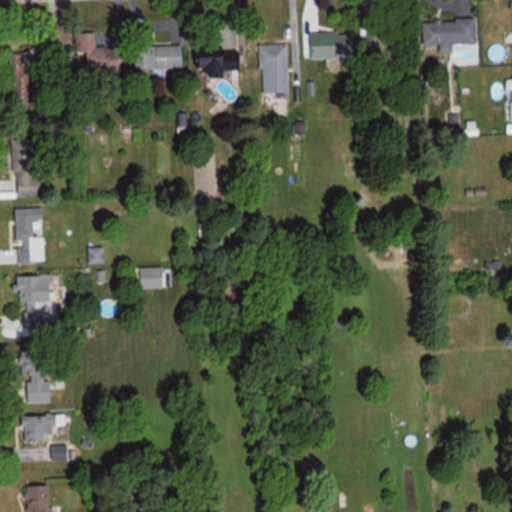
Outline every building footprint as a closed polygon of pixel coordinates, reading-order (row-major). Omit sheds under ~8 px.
[(479,49),(479,18),(424,19),(425,45),(443,45),(443,49),(479,49)] [(409,25),(368,25),(368,46),(409,46),(409,25)] [(309,58),(355,57),(355,31),(309,32),(309,58)] [(123,72),(122,47),(98,47),(98,32),(77,33),(78,53),(86,53),(86,73),(123,72)] [(262,92),(290,92),(290,44),(262,44),(262,92)] [(137,69),(185,69),(185,45),(137,45),(137,69)] [(243,46),(196,46),(196,71),(242,71),(243,46)] [(11,96),(36,96),(36,66),(23,66),(23,53),(11,53),(11,96)] [(44,176),(35,176),(35,138),(15,138),(15,193),(44,193),(44,176)] [(17,208),(19,261),(46,261),(45,235),(36,235),(36,220),(45,219),(45,206),(17,208)] [(45,275),(22,275),(23,328),(46,328),(45,275)] [(47,380),(47,349),(25,350),(26,402),(54,402),(54,387),(62,387),(62,380),(47,380)] [(48,434),(57,434),(57,424),(67,424),(67,414),(26,414),(26,440),(48,440),(48,434)] [(70,445),(51,445),(51,459),(70,459),(70,445)] [(29,511),(38,511),(57,511),(53,511),(53,485),(29,485),(29,511)]
